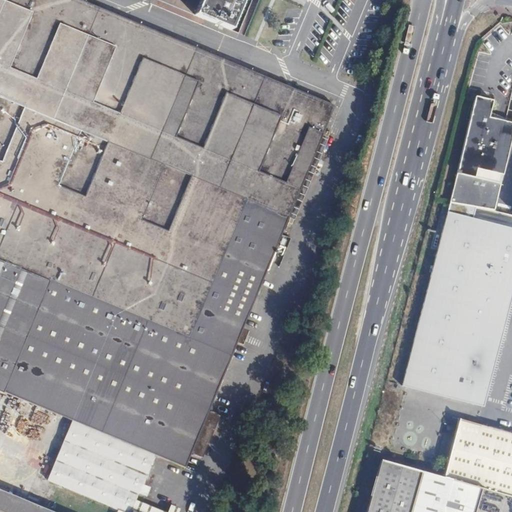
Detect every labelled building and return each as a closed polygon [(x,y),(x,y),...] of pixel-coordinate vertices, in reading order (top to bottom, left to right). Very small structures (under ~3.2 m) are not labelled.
[(79,0),(0,0),(0,391),(84,427),(59,485),(123,511),(128,511),(152,455),(182,467),(333,105),(79,0)] [(159,0),(228,29),(240,0),(159,0)] [(502,185),(511,145),(511,125),(502,122),(495,120),(492,119),(495,104),(488,102),(479,99),(459,176),(499,185),(502,185)] [(452,204),(403,389),(470,407),(470,406),(473,406),(477,391),(474,391),(499,297),(511,299),(511,231),(475,221),(471,220),(474,208),(452,204)] [(484,411),(511,304),(511,299),(499,297),(474,391),(477,391),(473,406),(470,406),(470,407),(484,411)] [(460,422),(444,481),(482,491),(511,499),(511,436),(489,430),(460,422)] [(421,475),(409,511),(476,511),(482,491),(444,481),(421,475)] [(136,511),(135,511),(134,511),(65,511),(0,484),(0,511),(136,511)]
